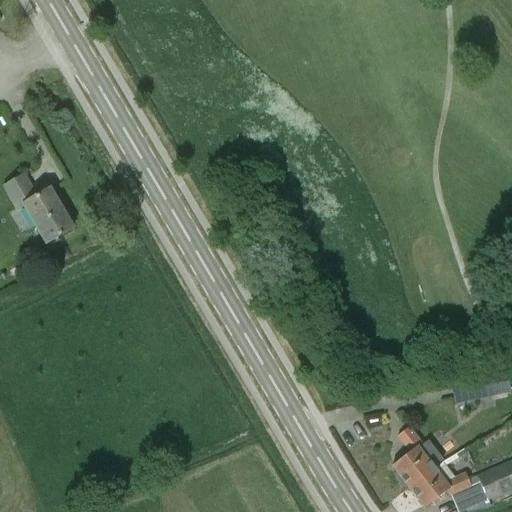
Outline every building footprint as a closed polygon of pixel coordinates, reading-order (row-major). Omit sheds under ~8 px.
[(16,213),(23,209),(45,246),(73,229),(50,189),(37,197),(24,174),(1,187),(16,213)] [(450,384),(453,397),(492,388),(494,396),(510,392),(505,372),(450,384)] [(408,454),(391,467),(407,488),(440,462),(442,462),(426,442),(423,445),(409,427),(396,438),(408,454)] [(511,460),(475,477),(486,502),(511,490),(511,460)] [(452,478),(440,462),(407,488),(424,510),(445,494),(449,499),(472,488),(465,473),(452,478)]
